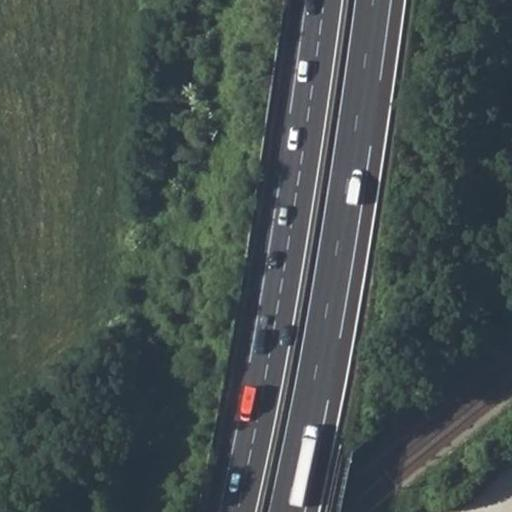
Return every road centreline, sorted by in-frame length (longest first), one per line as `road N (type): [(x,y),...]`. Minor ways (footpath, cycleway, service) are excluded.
road 1 (motorway): [(324,0),(239,511)]
road 2 (motorway): [(289,511),(373,0)]
